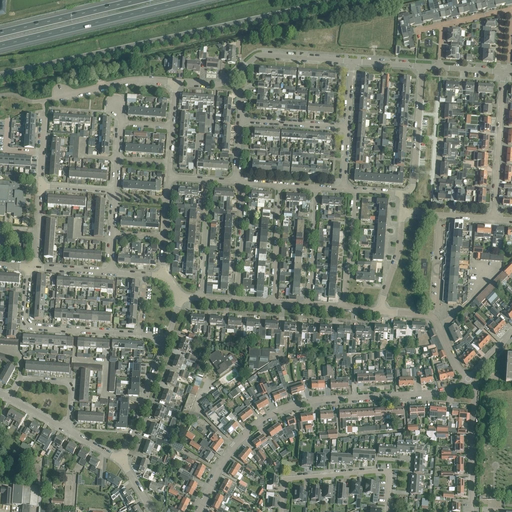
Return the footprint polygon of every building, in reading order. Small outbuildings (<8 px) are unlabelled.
[(452,13),(455,13),(451,0),(448,0),(447,0),(449,8),(444,9),(446,17),(452,16),(452,13)] [(451,0),(455,13),(457,12),(458,14),(464,13),(462,5),(458,6),(456,0),(451,0)] [(466,0),(467,4),(462,5),(464,13),(471,12),(470,9),(473,9),(470,0),(466,0)] [(470,0),(473,9),(475,8),(476,10),(482,9),(480,1),(476,2),(475,0),(470,0)] [(482,0),(480,1),(482,9),(489,8),(488,5),(491,5),(489,0),(482,0)] [(446,17),(444,9),(440,10),(438,2),(433,3),(436,17),(439,16),(440,18),(446,17)] [(431,12),(426,13),(428,21),(434,20),(434,17),(436,17),(433,3),(429,4),(431,12)] [(420,6),(415,7),(418,21),(421,20),(421,23),(428,21),(426,13),(421,14),(420,6)] [(407,13),(403,14),(403,18),(408,17),(410,25),(414,24),(416,24),(416,21),(418,21),(415,7),(411,8),(412,15),(409,15),(409,13),(407,13)] [(411,29),(410,25),(408,17),(403,18),(405,25),(400,26),(402,34),(409,33),(408,30),(411,29)] [(483,27),(483,30),(489,30),(489,27),(495,28),(495,26),(496,27),(497,22),(492,21),(492,20),(488,20),(488,21),(486,21),(485,27),(483,27)] [(446,36),(460,37),(461,37),(461,31),(460,31),(460,28),(452,27),(452,28),(454,28),(454,30),(452,30),(448,30),(448,31),(447,31),(446,36)] [(485,33),(484,39),(495,39),(496,35),(494,35),(495,33),(489,33),(489,30),(483,30),(482,33),(485,33)] [(409,33),(402,34),(404,43),(409,42),(410,49),(415,48),(412,35),(409,36),(409,33)] [(460,37),(446,36),(446,40),(447,40),(447,42),(453,42),(453,45),(459,45),(460,37)] [(495,39),(484,39),(484,44),(482,44),(482,45),(482,47),(488,47),(488,45),(494,45),(494,44),(495,44),(495,39)] [(459,45),(453,45),(452,48),(447,47),(447,49),(446,49),(445,53),(456,54),(456,48),(459,48),(459,45)] [(222,54),(221,60),(228,60),(228,63),(235,63),(235,59),(235,47),(230,47),(229,47),(228,52),(226,52),(222,52),(222,54)] [(484,50),(483,56),(494,57),(494,52),(493,52),(493,51),(488,50),(488,47),(482,47),(481,50),(484,50)] [(180,69),(184,70),(185,58),(181,58),(181,61),(177,61),(177,60),(169,60),(168,72),(177,73),(177,69),(180,69)] [(218,69),(218,64),(218,60),(207,59),(207,68),(210,68),(210,67),(213,68),(218,69)] [(200,66),(200,63),(188,62),(188,63),(185,63),(184,69),(187,69),(187,70),(199,71),(200,67),(200,66)] [(265,75),(266,68),(259,67),(259,71),(256,70),(256,73),(257,74),(263,75),(262,79),(265,80),(265,75)] [(459,84),(453,83),(452,97),(455,97),(455,94),(458,94),(462,94),(462,87),(459,87),(459,84)] [(474,105),(474,103),(475,94),(473,94),(473,92),(474,85),(466,84),(466,89),(466,95),(470,96),(469,97),(471,97),(470,102),(468,102),(468,105),(474,105)] [(188,110),(189,95),(183,94),(183,97),(179,97),(179,104),(182,104),(182,103),(186,103),(186,106),(184,106),(184,110),(188,110)] [(454,103),(451,103),(446,103),(446,106),(445,106),(445,112),(460,113),(460,111),(458,111),(452,111),(452,107),(457,107),(457,103),(454,103)] [(485,104),(478,103),(474,103),(474,105),(475,105),(475,106),(480,107),(480,109),(481,109),(480,114),(484,114),(491,115),(492,107),(484,107),(485,104)] [(445,112),(444,119),(448,119),(448,122),(454,123),(455,120),(452,119),(452,116),(462,117),(463,114),(460,114),(460,113),(445,112)] [(25,121),(36,122),(36,116),(32,116),(32,113),(26,113),(25,121)] [(456,123),(454,123),(448,122),(448,126),(445,125),(444,132),(458,133),(458,130),(455,130),(455,129),(452,129),(452,126),(456,126),(456,123)] [(215,129),(215,132),(230,133),(231,127),(224,126),(223,130),(220,130),(220,125),(215,124),(215,126),(215,129)] [(255,137),(261,137),(261,130),(255,130),(255,132),(252,132),(251,138),(254,138),(255,137)] [(447,138),(447,142),(457,142),(458,142),(458,141),(459,141),(460,140),(458,140),(458,139),(454,139),(454,136),(458,136),(458,133),(444,132),(444,138),(447,138)] [(479,140),(479,143),(489,144),(489,137),(483,137),(479,137),(477,137),(478,134),(472,134),(465,133),(465,135),(470,135),(469,139),(477,139),(479,140)] [(330,144),(334,145),(335,138),(331,138),(331,135),(325,135),(324,142),(330,142),(330,144)] [(444,145),(443,151),(456,152),(457,149),(454,149),(455,146),(457,146),(457,142),(447,142),(447,145),(444,145)] [(230,145),(221,145),(221,147),(222,147),(222,151),(222,153),(228,154),(228,151),(229,151),(230,145)] [(446,158),(446,161),(456,162),(456,161),(455,161),(455,158),(450,158),(450,155),(456,155),(456,152),(443,151),(443,157),(446,158)] [(186,169),(186,167),(188,167),(189,163),(194,164),(194,160),(179,159),(179,165),(180,165),(180,168),(186,169)] [(441,170),(448,171),(448,164),(455,165),(456,162),(446,161),(445,164),(441,164),(441,170)] [(462,172),(457,172),(457,176),(454,176),(454,180),(455,180),(458,181),(462,181),(462,172)] [(0,181),(0,179),(0,176),(0,215),(5,216),(5,211),(7,211),(7,213),(14,213),(14,217),(14,216),(21,217),(22,207),(26,207),(25,207),(26,199),(23,199),(23,192),(18,192),(18,188),(20,189),(20,183),(0,181)] [(464,192),(460,192),(461,188),(455,188),(454,194),(457,194),(456,201),(464,202),(464,192)] [(218,197),(221,197),(221,190),(215,190),(215,196),(213,196),(213,203),(217,204),(218,197)] [(248,207),(248,211),(250,211),(251,211),(251,208),(252,204),(255,204),(258,204),(258,202),(258,193),(252,192),(252,199),(251,200),(249,200),(248,207)] [(294,221),(294,227),(304,228),(304,222),(302,222),(303,218),(296,217),(293,217),(293,221),(294,221)] [(327,227),(327,230),(333,230),(340,231),(340,224),(338,224),(338,221),(331,221),(331,224),(333,224),(333,227),(327,227)] [(463,232),(469,232),(472,233),(472,224),(455,222),(454,231),(463,232)] [(475,230),(474,236),(477,236),(479,238),(484,239),(484,237),(484,227),(478,227),(477,230),(475,230)] [(505,239),(505,236),(503,236),(503,234),(504,229),(496,228),(496,233),(496,236),(496,237),(493,237),(492,244),(496,245),(496,239),(503,240),(503,239),(505,239)] [(469,237),(462,237),(463,232),(454,231),(453,240),(471,241),(472,233),(469,232),(469,237)] [(452,248),(452,249),(470,250),(471,241),(453,240),(453,248),(452,248)] [(118,263),(125,264),(126,249),(125,249),(125,248),(124,248),(122,249),(122,256),(119,256),(119,257),(116,257),(116,261),(118,261),(118,263)] [(150,255),(149,266),(156,266),(156,263),(158,263),(158,262),(156,261),(156,259),(153,259),(153,255),(150,255),(150,252),(150,255)] [(451,261),(450,269),(469,271),(469,262),(451,261)] [(511,266),(510,264),(503,271),(508,276),(510,274),(508,272),(511,268),(511,266)] [(464,279),(464,274),(465,270),(469,271),(450,269),(449,278),(464,279)] [(449,278),(449,287),(468,288),(468,279),(464,279),(449,278)] [(228,291),(228,284),(207,283),(207,287),(206,294),(212,295),(213,288),(213,286),(218,286),(217,290),(228,291)] [(449,287),(448,296),(467,297),(468,288),(449,287)] [(289,289),(289,300),(296,300),(297,295),(299,296),(300,289),(289,289)] [(492,306),(499,299),(492,292),(485,299),(492,306)] [(456,305),(462,305),(467,301),(467,297),(448,296),(448,304),(456,305)] [(493,307),(490,311),(496,317),(500,314),(493,307)] [(511,310),(509,307),(506,310),(503,312),(507,316),(510,319),(511,317),(511,310)] [(460,317),(464,320),(469,315),(465,311),(460,317)] [(484,327),(487,324),(477,315),(474,318),(484,327)] [(492,318),(491,319),(501,329),(502,329),(503,328),(503,327),(506,324),(502,321),(499,317),(496,320),(495,321),(492,318)] [(225,330),(234,331),(235,319),(229,319),(228,324),(228,326),(225,326),(225,330)] [(500,331),(500,330),(501,329),(491,319),(490,320),(493,322),(492,323),(488,327),(492,331),(496,335),(498,332),(499,332),(500,331)] [(247,332),(253,332),(253,328),(253,321),(247,320),(246,329),(244,329),(243,334),(243,337),(246,337),(247,332)] [(477,321),(474,324),(481,331),(484,328),(477,321)] [(274,334),(277,335),(276,345),(277,345),(276,350),(279,350),(280,346),(281,332),(278,332),(278,329),(278,323),(272,322),(271,337),(271,336),(274,336),(274,334)] [(290,336),(290,324),(284,323),(284,333),(281,332),(280,346),(284,346),(284,339),(283,339),(283,337),(289,337),(290,336)] [(408,340),(409,326),(406,326),(407,324),(400,323),(399,339),(401,339),(402,340),(402,337),(407,338),(407,340),(408,340)] [(418,335),(419,324),(412,323),(412,326),(409,326),(408,340),(410,340),(410,338),(412,338),(412,331),(416,331),(415,335),(418,335)] [(313,340),(316,340),(316,333),(313,333),(314,326),(308,325),(307,340),(309,340),(310,334),(313,334),(313,340)] [(316,333),(316,340),(316,342),(319,343),(320,335),(326,336),(327,326),(320,325),(319,333),(316,333)] [(332,326),(327,326),(326,336),(325,343),(328,343),(328,340),(328,335),(331,335),(331,341),(334,341),(334,337),(335,330),(332,330),(332,326)] [(388,326),(381,326),(381,340),(383,341),(384,333),(387,333),(387,341),(390,341),(390,330),(388,329),(388,326)] [(452,336),(459,333),(456,326),(449,329),(452,336)] [(334,341),(334,343),(337,343),(337,337),(343,338),(344,327),(338,327),(338,330),(335,330),(334,337),(334,341)] [(362,335),(362,338),(362,342),(365,342),(365,339),(371,339),(372,334),(369,333),(369,329),(363,328),(362,335)] [(431,338),(432,338),(437,336),(434,329),(428,332),(431,338)] [(195,333),(194,335),(190,333),(188,338),(198,342),(199,339),(197,338),(197,334),(195,333)] [(459,333),(452,336),(455,343),(462,339),(459,333)] [(483,337),(481,340),(486,345),(491,340),(484,333),(481,335),(483,337)] [(29,348),(29,345),(30,336),(23,335),(23,338),(21,338),(20,347),(29,348)] [(486,345),(481,340),(479,338),(474,343),(481,350),(486,345)] [(182,339),(180,344),(188,347),(190,342),(182,339)] [(474,348),(469,343),(466,340),(464,341),(462,343),(468,348),(464,353),(466,355),(471,360),(476,355),(471,351),(474,348)] [(110,362),(111,362),(116,363),(117,363),(118,357),(115,357),(115,349),(119,349),(119,342),(113,341),(112,357),(110,357),(110,362)] [(188,348),(188,347),(180,344),(178,350),(186,353),(187,350),(190,351),(191,349),(188,348)] [(438,353),(437,351),(436,348),(428,350),(429,351),(429,354),(430,358),(438,356),(439,355),(438,353)] [(269,363),(269,357),(269,353),(275,353),(275,350),(262,349),(262,350),(249,349),(247,373),(253,373),(253,369),(258,370),(269,363)] [(218,350),(208,357),(213,364),(218,371),(221,375),(228,370),(228,369),(228,368),(233,365),(237,361),(232,354),(227,357),(226,355),(223,357),(218,350)] [(341,362),(342,367),(342,368),(344,368),(344,366),(345,366),(344,363),(350,363),(350,359),(349,357),(347,357),(347,354),(346,354),(343,354),(343,357),(343,362),(341,362)] [(466,365),(471,360),(466,355),(463,357),(461,356),(459,358),(466,365)] [(176,356),(174,362),(186,366),(187,362),(184,361),(185,359),(176,356)] [(286,385),(286,384),(283,377),(278,361),(274,362),(274,363),(282,387),(286,385)] [(174,362),(172,367),(177,369),(180,370),(181,370),(182,371),(184,371),(186,366),(174,362)] [(8,364),(5,370),(12,374),(15,368),(8,364)] [(127,369),(127,372),(140,373),(140,366),(140,365),(133,364),(133,369),(127,369)] [(452,368),(445,369),(447,379),(454,377),(452,368)] [(440,381),(447,379),(445,369),(438,371),(440,381)] [(5,370),(1,375),(9,379),(12,374),(5,370)] [(363,375),(361,375),(360,370),(354,370),(354,379),(357,379),(357,383),(363,383),(363,375)] [(433,382),(432,375),(433,375),(432,370),(425,372),(426,376),(427,383),(428,383),(428,384),(430,384),(430,383),(433,382)] [(171,373),(169,379),(180,383),(177,382),(179,376),(171,373)] [(427,383),(426,376),(422,377),(421,373),(417,373),(418,378),(419,378),(421,385),(427,383)] [(9,379),(1,375),(0,374),(0,381),(6,385),(9,379)] [(180,383),(169,379),(167,384),(167,385),(171,387),(171,386),(175,387),(175,386),(177,386),(179,387),(180,383)] [(303,382),(295,384),(296,387),(298,393),(305,391),(303,386),(303,385),(304,385),(303,382)] [(268,383),(263,385),(268,395),(272,393),(272,395),(273,397),(275,402),(281,399),(276,389),(274,384),(269,386),(268,383)] [(298,393),(295,384),(289,386),(290,390),(292,395),(298,393)] [(195,397),(199,387),(194,385),(190,395),(195,397)] [(281,388),(281,386),(276,388),(277,388),(276,389),(281,399),(287,397),(284,390),(283,387),(281,388)] [(258,410),(264,407),(260,401),(258,399),(256,395),(251,387),(247,390),(251,397),(253,396),(253,397),(255,401),(253,402),(258,410)] [(238,388),(232,392),(236,397),(241,393),(238,388)] [(163,396),(171,399),(173,393),(165,390),(163,396)] [(211,394),(213,397),(215,399),(221,395),(217,390),(216,390),(211,394)] [(269,404),(265,398),(262,393),(261,390),(259,391),(260,394),(257,396),(260,401),(264,407),(269,404)] [(195,397),(190,395),(189,395),(182,414),(188,416),(195,397)] [(171,399),(163,396),(161,401),(169,404),(170,402),(175,404),(177,401),(171,399)] [(202,405),(201,407),(205,412),(204,413),(207,418),(208,419),(216,413),(215,412),(211,407),(206,400),(202,405)] [(211,407),(215,412),(224,405),(220,400),(212,407),(211,407)] [(158,407),(156,413),(167,417),(169,411),(168,411),(166,410),(163,408),(163,407),(159,406),(159,407),(158,407)] [(242,406),(240,408),(240,409),(241,409),(248,418),(253,414),(248,408),(248,407),(246,406),(244,407),(244,406),(242,406)] [(240,409),(240,408),(239,407),(236,410),(235,410),(235,412),(232,415),(231,413),(236,419),(239,417),(240,418),(243,422),(248,418),(241,409),(240,409)] [(425,414),(425,412),(424,407),(417,407),(417,414),(420,414),(420,417),(424,417),(424,414),(425,414)] [(430,414),(429,417),(434,418),(434,421),(437,422),(437,421),(438,409),(430,408),(430,413),(430,414)] [(438,418),(437,421),(442,421),(442,417),(446,418),(446,415),(446,409),(438,409),(438,414),(438,417),(438,418)] [(455,418),(456,419),(456,422),(456,423),(452,423),(452,422),(448,422),(448,427),(448,433),(458,433),(459,419),(460,411),(452,410),(452,416),(455,416),(455,418)] [(463,411),(460,411),(459,419),(458,433),(465,434),(466,429),(461,429),(461,423),(462,419),(466,419),(469,419),(470,414),(467,414),(467,411),(466,411),(466,410),(464,410),(463,410),(463,411)] [(14,421),(17,414),(11,411),(5,421),(8,422),(10,419),(14,421)] [(327,412),(327,420),(327,424),(335,423),(335,415),(333,415),(333,412),(327,412)] [(167,417),(156,413),(154,418),(155,418),(155,419),(159,421),(159,420),(162,421),(163,419),(166,420),(167,417)] [(236,420),(236,419),(231,413),(228,417),(233,421),(234,422),(236,420)] [(305,430),(308,430),(306,413),(304,413),(304,415),(300,416),(301,423),(298,423),(299,431),(303,430),(302,426),(305,426),(305,430)] [(24,418),(17,414),(14,421),(17,422),(15,426),(18,428),(24,418)] [(224,417),(222,419),(223,420),(234,431),(238,426),(235,423),(234,422),(233,421),(231,424),(228,421),(226,419),(225,418),(224,417)] [(289,426),(285,428),(287,434),(289,439),(294,438),(292,432),(295,431),(293,425),(296,424),(293,417),(286,420),(289,426)] [(234,431),(223,420),(222,419),(220,422),(221,423),(217,427),(220,430),(219,430),(226,436),(228,434),(230,435),(234,431)] [(36,433),(39,434),(40,431),(38,430),(40,427),(33,423),(31,427),(30,429),(33,431),(32,434),(35,435),(36,433)] [(162,431),(164,425),(160,423),(159,426),(152,423),(150,430),(157,432),(163,434),(164,431),(162,431)] [(278,424),(272,428),(277,434),(280,438),(284,434),(285,436),(287,434),(285,428),(282,430),(278,424)] [(208,430),(214,435),(215,436),(217,432),(212,427),(208,430)] [(26,428),(23,434),(19,441),(23,442),(26,436),(29,430),(26,428)] [(274,436),(277,434),(272,428),(267,432),(272,438),(274,440),(276,439),(274,436)] [(42,436),(41,437),(45,439),(43,441),(46,443),(47,442),(48,439),(49,439),(49,438),(52,434),(51,433),(51,434),(45,430),(46,430),(45,430),(43,434),(42,436)] [(157,432),(150,430),(148,436),(154,438),(155,435),(159,437),(161,434),(157,432)] [(333,433),(328,434),(328,439),(337,438),(337,433),(337,430),(333,430),(333,433)] [(195,436),(188,431),(185,436),(192,440),(195,436)] [(218,438),(215,436),(214,435),(211,440),(211,441),(220,448),(224,442),(220,439),(218,438)] [(263,435),(257,439),(262,445),(263,448),(266,446),(268,444),(273,451),(276,449),(277,450),(272,443),(270,441),(267,442),(267,441),(266,439),(265,438),(263,435)] [(167,446),(171,447),(171,441),(172,438),(167,436),(164,441),(157,439),(156,442),(163,444),(167,446)] [(56,462),(60,455),(64,448),(61,446),(64,440),(58,437),(55,441),(52,446),(56,448),(55,449),(59,450),(58,452),(53,460),(56,462)] [(216,453),(220,448),(211,441),(209,443),(203,439),(199,445),(201,446),(201,447),(208,452),(210,448),(212,450),(216,453)] [(259,447),(262,445),(257,439),(252,443),(256,449),(257,449),(259,451),(261,450),(259,447)] [(163,444),(156,442),(155,445),(154,444),(147,441),(145,448),(156,452),(159,446),(161,447),(163,444)] [(171,441),(171,447),(170,449),(181,454),(184,447),(171,441)] [(208,452),(201,447),(200,447),(192,441),(189,445),(198,451),(200,449),(202,451),(199,456),(200,457),(208,463),(210,460),(211,460),(214,455),(208,452)] [(28,452),(31,447),(23,443),(20,448),(28,452)] [(70,444),(67,448),(65,453),(67,455),(69,452),(73,454),(74,452),(77,447),(74,446),(74,445),(71,443),(71,444),(70,444)] [(415,453),(416,453),(422,451),(426,446),(416,445),(416,444),(410,444),(409,453),(415,454),(415,453)] [(156,452),(145,448),(143,454),(149,456),(151,453),(157,456),(158,452),(156,452)] [(243,453),(248,457),(250,460),(253,457),(255,456),(252,452),(247,448),(243,453)] [(282,457),(290,452),(287,449),(280,455),(282,457)] [(85,467),(86,466),(88,462),(85,460),(88,454),(82,450),(78,456),(81,458),(78,464),(85,467)] [(415,461),(424,462),(425,451),(422,451),(416,453),(416,455),(415,461)] [(245,460),(248,457),(243,453),(238,458),(243,463),(243,462),(246,464),(247,462),(245,460)] [(262,455),(261,455),(259,453),(257,454),(259,457),(262,460),(263,462),(266,459),(262,455)] [(329,460),(329,453),(325,453),(324,455),(318,455),(317,459),(316,463),(317,463),(317,468),(324,468),(324,460),(329,460)] [(301,460),(301,466),(310,467),(310,465),(313,465),(314,454),(308,454),(308,455),(304,455),(303,461),(301,460)] [(192,469),(203,474),(206,468),(201,466),(197,464),(198,462),(187,457),(183,455),(182,458),(186,460),(185,461),(193,464),(194,463),(195,463),(192,469)] [(442,456),(441,460),(445,460),(453,460),(455,459),(455,466),(463,466),(463,459),(458,459),(457,459),(457,456),(453,456),(445,456),(442,456)] [(90,462),(89,464),(92,466),(89,471),(93,473),(94,473),(98,475),(97,475),(97,478),(97,486),(101,486),(102,480),(102,479),(102,476),(102,471),(98,470),(98,471),(96,469),(100,462),(93,458),(90,462)] [(140,466),(147,468),(149,462),(143,460),(140,466)] [(251,471),(246,467),(243,465),(242,468),(241,467),(239,466),(235,463),(231,469),(238,473),(240,474),(243,470),(245,471),(244,471),(249,475),(252,471),(251,471)] [(147,468),(140,466),(138,472),(145,474),(146,471),(149,472),(150,470),(147,468)] [(203,474),(192,469),(190,474),(191,475),(191,476),(195,478),(200,480),(203,474)] [(238,473),(231,469),(228,475),(232,477),(237,480),(239,477),(240,474),(238,473)] [(179,477),(187,481),(189,478),(188,477),(178,472),(181,474),(179,477)] [(107,481),(113,484),(116,478),(111,475),(108,479),(107,481)] [(277,487),(278,476),(271,475),(270,486),(267,486),(266,490),(272,491),(273,486),(277,487)] [(158,485),(155,492),(161,494),(163,489),(165,485),(164,486),(168,487),(168,480),(168,477),(166,477),(165,479),(165,483),(159,481),(158,485)] [(116,478),(113,484),(118,487),(119,485),(122,481),(116,478)] [(186,486),(195,491),(198,485),(189,480),(186,486)] [(225,480),(223,485),(234,491),(237,486),(232,484),(232,483),(225,480)] [(378,503),(379,489),(375,489),(376,486),(375,486),(376,483),(372,482),(372,481),(368,481),(368,482),(367,482),(367,484),(366,484),(365,491),(366,491),(366,493),(374,494),(373,503),(378,503)] [(13,483),(13,500),(12,505),(22,506),(24,484),(13,483)] [(155,492),(158,485),(152,483),(151,485),(149,489),(155,492)] [(360,483),(352,483),(351,495),(357,495),(357,499),(361,499),(362,491),(359,491),(360,483)] [(231,496),(234,491),(223,485),(220,491),(226,494),(225,497),(230,499),(231,500),(237,503),(243,506),(243,505),(240,503),(241,501),(239,500),(232,496),(232,497),(231,496)] [(325,486),(324,498),(332,499),(332,498),(335,499),(335,490),(332,490),(333,486),(330,486),(330,485),(326,485),(326,486),(325,486)] [(339,485),(338,496),(339,496),(339,500),(342,500),(342,505),(347,505),(349,489),(344,488),(344,485),(339,485)] [(30,511),(31,507),(37,507),(40,508),(42,488),(24,486),(22,506),(21,511),(30,511)] [(195,491),(186,486),(184,490),(183,490),(182,492),(183,492),(192,497),(195,491)] [(316,502),(321,503),(321,496),(322,492),(322,491),(319,491),(319,487),(312,487),(312,490),(311,494),(312,494),(311,499),(316,500),(316,502)] [(1,488),(1,493),(4,493),(6,493),(5,505),(11,506),(12,489),(1,488)] [(303,493),(303,489),(296,488),(295,492),(295,496),(295,500),(302,501),(302,502),(307,502),(307,493),(303,493)] [(122,494),(125,500),(131,496),(128,491),(122,494)] [(274,498),(274,493),(266,493),(266,499),(268,499),(267,503),(269,504),(269,508),(276,509),(277,500),(274,499),(274,498)] [(217,495),(215,501),(222,505),(226,507),(227,504),(230,499),(225,497),(224,496),(223,498),(217,495)] [(131,496),(125,500),(122,502),(124,504),(126,502),(128,505),(135,502),(131,496)] [(182,502),(181,504),(187,507),(190,501),(185,499),(179,496),(177,500),(182,502)] [(216,511),(226,511),(224,511),(226,507),(222,505),(215,501),(212,508),(217,510),(216,511)]
